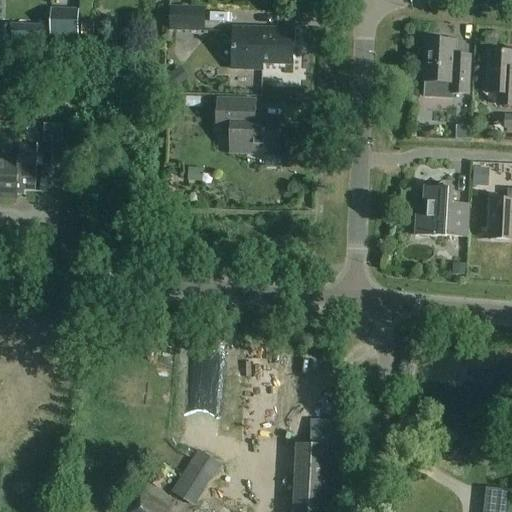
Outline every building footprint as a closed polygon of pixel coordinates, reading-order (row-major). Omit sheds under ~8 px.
[(51,9),(50,37),(53,37),(78,37),(79,10),(51,9)] [(171,9),(170,31),(204,31),(204,10),(171,9)] [(94,23),(82,22),(82,31),(94,31),(94,23)] [(45,43),(46,27),(34,26),(34,43),(45,43)] [(294,67),(294,37),(272,37),(272,30),(235,30),(234,71),(264,72),(264,66),(294,67)] [(53,37),(53,47),(78,48),(78,37),(53,37)] [(468,96),(470,63),(455,62),(456,43),(428,42),(425,83),(426,83),(425,96),(447,98),(448,85),(452,85),(451,95),(468,96)] [(511,107),(511,54),(489,53),(487,95),(500,96),(499,106),(511,107)] [(174,89),(185,81),(176,69),(165,77),(174,89)] [(280,155),(281,119),(257,118),(257,102),(219,101),(218,130),(232,131),(231,154),(280,155)] [(456,127),(456,141),(469,142),(470,127),(456,127)] [(51,165),(66,166),(67,143),(62,143),(52,142),(51,165)] [(36,194),(37,159),(38,145),(20,144),(19,158),(19,164),(0,163),(0,196),(3,197),(2,200),(17,201),(17,197),(25,197),(25,193),(36,194)] [(189,169),(188,181),(203,182),(204,170),(189,169)] [(472,187),(485,187),(485,169),(473,169),(472,187)] [(468,238),(470,206),(454,205),(454,195),(451,190),(426,189),(425,201),(429,204),(428,217),(422,217),(417,221),(417,238),(447,239),(447,237),(468,238)] [(511,190),(509,190),(508,201),(494,200),(492,241),(511,241),(511,190)] [(465,265),(453,264),(452,277),(464,277),(465,265)] [(285,386),(283,365),(245,368),(247,389),(285,386)] [(260,425),(277,424),(275,405),(245,409),(246,418),(259,417),(260,425)] [(297,447),(294,511),(337,511),(340,449),(297,447)] [(191,466),(174,493),(193,504),(209,477),(191,466)] [(190,511),(157,490),(169,474),(160,468),(130,511),(190,511)]
